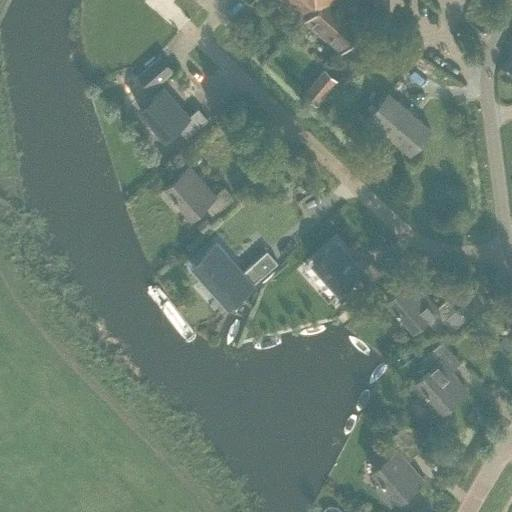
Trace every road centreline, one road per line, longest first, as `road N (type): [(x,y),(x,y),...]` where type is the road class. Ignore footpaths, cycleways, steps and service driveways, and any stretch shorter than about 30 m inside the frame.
road 1 (residential): [(508,252),(443,252),(409,236),(207,44)]
road 2 (residential): [(508,252),(488,119),(492,43),(511,2)]
